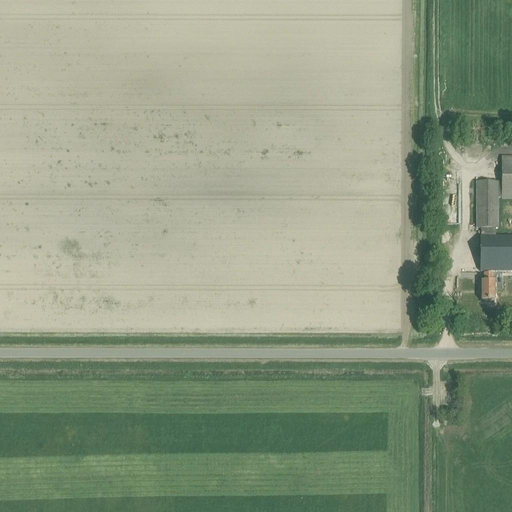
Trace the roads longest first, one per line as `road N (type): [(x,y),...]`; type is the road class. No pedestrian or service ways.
road 1 (unclassified): [(511,353),(0,353)]
road 2 (track): [(435,0),(442,126)]
